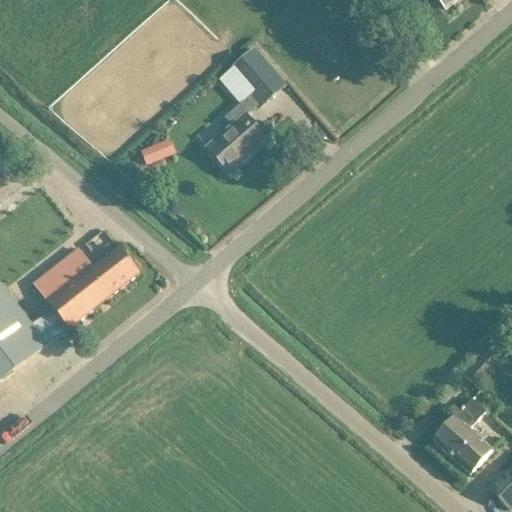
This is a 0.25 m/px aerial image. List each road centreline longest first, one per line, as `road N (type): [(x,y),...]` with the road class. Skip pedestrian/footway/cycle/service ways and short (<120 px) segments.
road 1 (unclassified): [(206,289),(511,30)]
road 2 (unclassified): [(452,511),(206,289)]
road 3 (unclassified): [(206,289),(0,121)]
road 4 (unclassified): [(206,289),(0,454)]
